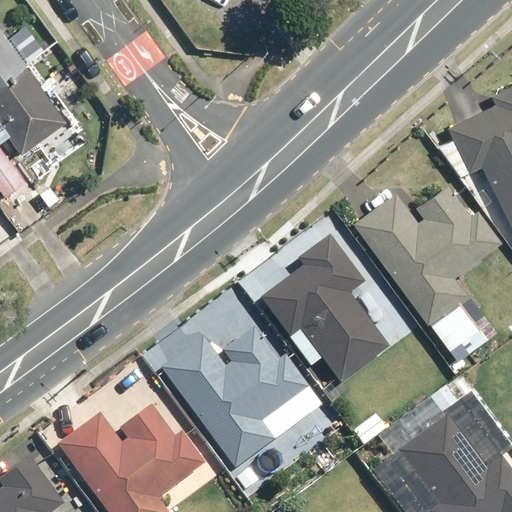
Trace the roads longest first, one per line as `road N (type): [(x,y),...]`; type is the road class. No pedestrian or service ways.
road 1 (primary): [(0,374),(202,223)]
road 2 (primary): [(280,165),(448,0)]
road 3 (residential): [(156,88),(280,165)]
road 4 (residential): [(202,223),(156,88)]
